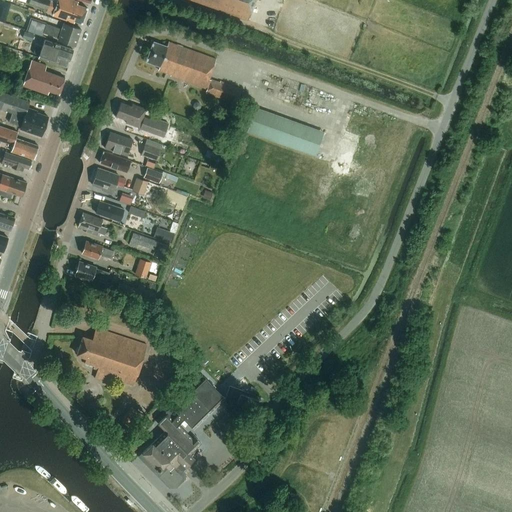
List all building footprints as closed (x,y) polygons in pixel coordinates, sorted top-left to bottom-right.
[(87,9),(76,6),(77,3),(69,0),(58,0),(57,3),(48,0),(29,0),(28,3),(53,12),(52,15),(73,23),(74,21),(82,24),(87,9)] [(188,0),(248,21),(255,0),(188,0)] [(0,1),(0,21),(3,22),(8,4),(0,1)] [(75,47),(81,30),(63,24),(62,30),(46,25),(44,33),(59,39),(58,41),(75,47)] [(22,39),(31,42),(33,35),(24,32),(22,39)] [(39,56),(38,58),(66,68),(72,50),(44,41),(42,49),(35,47),(33,54),(39,56)] [(236,105),(241,90),(220,82),(219,83),(208,80),(216,60),(168,43),(167,47),(153,42),(145,62),(159,67),(158,71),(171,75),(170,76),(207,90),(205,94),(236,105)] [(65,79),(45,72),(47,67),(32,62),(24,87),(48,95),(49,92),(59,95),(65,79)] [(38,112),(28,108),(30,102),(0,92),(0,109),(19,116),(19,117),(24,119),(20,130),(41,137),(48,118),(37,114),(38,112)] [(146,110),(144,109),(132,104),(131,107),(121,103),(121,102),(115,117),(116,117),(126,121),(125,123),(140,129),(156,135),(163,138),(168,124),(157,120),(156,122),(143,118),(146,110)] [(315,157),(323,133),(255,108),(246,132),(315,157)] [(0,141),(8,144),(8,146),(12,148),(11,152),(34,160),(38,147),(16,139),(18,133),(0,126),(0,141)] [(127,157),(132,140),(110,133),(104,149),(127,157)] [(156,161),(160,149),(144,144),(140,155),(156,161)] [(208,151),(206,157),(212,159),(210,164),(219,167),(223,157),(208,151)] [(126,173),(130,162),(103,152),(99,163),(126,173)] [(11,167),(11,168),(22,172),(24,168),(29,170),(29,168),(31,167),(32,165),(31,163),(32,162),(5,153),(4,156),(1,155),(0,156),(0,159),(2,160),(1,163),(11,167)] [(162,174),(147,168),(143,177),(158,183),(162,174)] [(112,195),(118,176),(98,169),(92,185),(103,189),(102,191),(112,195)] [(0,174),(0,195),(10,199),(12,194),(21,197),(26,183),(0,174)] [(148,182),(136,178),(132,191),(143,195),(148,182)] [(120,194),(119,202),(131,203),(131,194),(120,194)] [(183,196),(173,198),(175,205),(185,202),(183,196)] [(119,222),(123,210),(99,202),(95,214),(119,222)] [(144,211),(130,207),(128,213),(142,218),(144,211)] [(0,227),(2,228),(10,231),(14,219),(0,213),(0,227)] [(102,220),(82,213),(78,228),(86,231),(86,232),(97,236),(97,234),(104,236),(107,229),(100,227),(102,220)] [(173,234),(162,230),(158,240),(169,244),(173,234)] [(133,234),(130,241),(153,249),(156,242),(133,234)] [(111,259),(113,251),(102,248),(102,247),(86,242),(82,254),(98,259),(99,255),(111,259)] [(167,246),(157,242),(152,256),(162,260),(167,246)] [(145,279),(151,261),(141,257),(135,275),(145,279)] [(105,284),(109,273),(95,269),(95,268),(79,263),(75,275),(85,278),(85,279),(89,281),(90,280),(91,280),(93,276),(99,278),(98,282),(105,284)] [(141,291),(118,284),(115,294),(138,301),(139,299),(147,301),(148,299),(145,298),(146,295),(141,293),(141,291)] [(133,387),(147,346),(95,329),(91,340),(82,337),(77,355),(86,358),(84,363),(93,366),(93,368),(124,379),(123,383),(133,387)] [(183,419),(193,429),(224,399),(202,376),(165,413),(167,415),(158,424),(165,431),(139,457),(155,474),(169,487),(176,487),(184,479),(185,474),(182,471),(185,468),(185,467),(193,459),(189,455),(200,444),(194,437),(192,440),(178,425),(183,419)] [(240,394),(237,404),(255,410),(258,401),(240,394)] [(121,419),(128,424),(131,419),(135,422),(141,414),(129,406),(121,419)]
